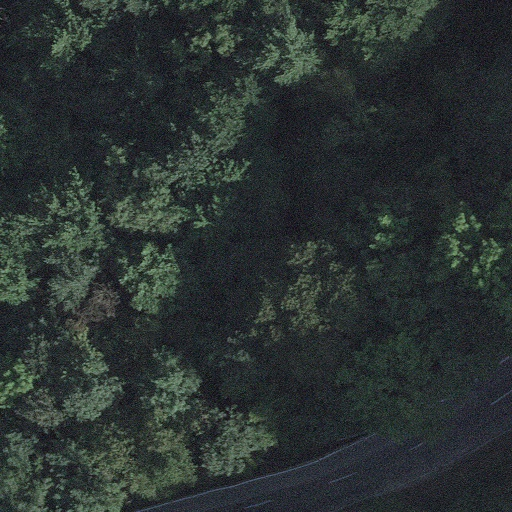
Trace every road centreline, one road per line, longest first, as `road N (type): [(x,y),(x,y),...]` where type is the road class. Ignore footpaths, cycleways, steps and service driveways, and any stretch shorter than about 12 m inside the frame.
road 1 (track): [(0,333),(142,300),(217,249),(362,87),(419,0)]
road 2 (tertiary): [(216,511),(415,454),(511,406)]
